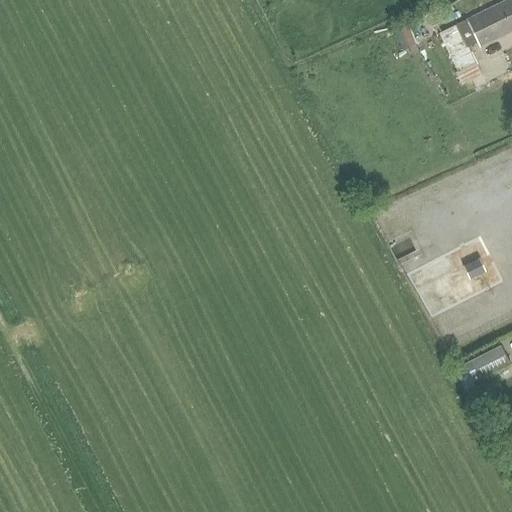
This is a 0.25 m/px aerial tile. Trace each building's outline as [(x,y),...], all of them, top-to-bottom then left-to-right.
[(511,0),(458,26),(468,47),(477,43),(478,47),(511,31),(511,0)] [(432,15),(395,31),(404,51),(433,38),(438,35),(440,34),(432,15)] [(440,34),(438,35),(461,85),(481,76),(475,63),(468,47),(458,26),(440,34)] [(478,259),(463,267),(469,280),(485,273),(478,259)] [(500,346),(464,365),(473,382),(509,364),(500,346)]
